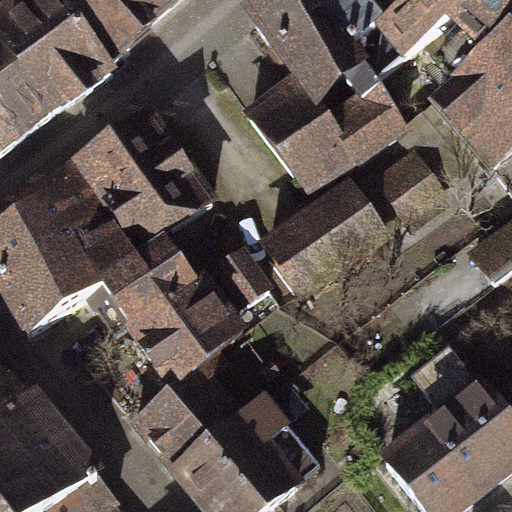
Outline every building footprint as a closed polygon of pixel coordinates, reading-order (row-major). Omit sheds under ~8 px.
[(16,0),(0,12),(0,59),(44,118),(107,75),(102,70),(45,0),(16,0)] [(45,0),(102,70),(124,51),(119,46),(172,0),(45,0)] [(291,83),(304,101),(354,64),(346,52),(315,18),(334,0),(277,0),(249,25),(291,83)] [(334,0),(315,18),(346,52),(414,0),(334,0)] [(401,61),(479,0),(414,0),(346,52),(354,64),(369,86),(401,61)] [(432,103),(511,37),(511,0),(479,0),(401,61),(432,103)] [(489,173),(511,154),(511,37),(432,103),(433,105),(489,173)] [(0,151),(44,118),(0,59),(0,151)] [(245,118),(303,195),(352,167),(322,125),(304,101),(291,83),(245,118)] [(352,167),(397,133),(370,88),(369,89),(325,122),(322,125),(352,167)] [(175,159),(146,118),(67,167),(103,222),(128,254),(179,220),(180,221),(205,205),(196,191),(184,174),(175,159)] [(511,154),(489,173),(506,196),(511,191),(511,154)] [(377,194),(398,223),(437,195),(415,166),(377,194)] [(0,298),(22,335),(83,299),(99,289),(70,244),(100,224),(73,183),(21,213),(0,225),(0,298)] [(263,252),(293,296),(376,239),(345,195),(263,252)] [(122,327),(123,330),(187,284),(184,278),(159,247),(130,269),(100,224),(70,244),(99,289),(83,299),(89,308),(103,299),(122,327)] [(511,224),(468,259),(488,286),(511,267),(511,224)] [(263,291),(236,253),(212,270),(238,308),(263,291)] [(226,339),(187,284),(123,330),(125,332),(168,392),(193,370),(227,341),(226,339)] [(380,466),(416,511),(454,511),(511,466),(511,437),(475,391),(472,393),(442,355),(408,382),(438,420),(380,466)] [(129,424),(170,474),(235,419),(193,370),(168,392),(129,424)] [(0,422),(24,404),(0,377),(0,422)] [(112,511),(89,483),(24,404),(0,422),(0,511),(112,511)] [(235,420),(235,419),(170,474),(201,511),(261,511),(290,490),(289,489),(303,478),(247,410),(235,420)]
